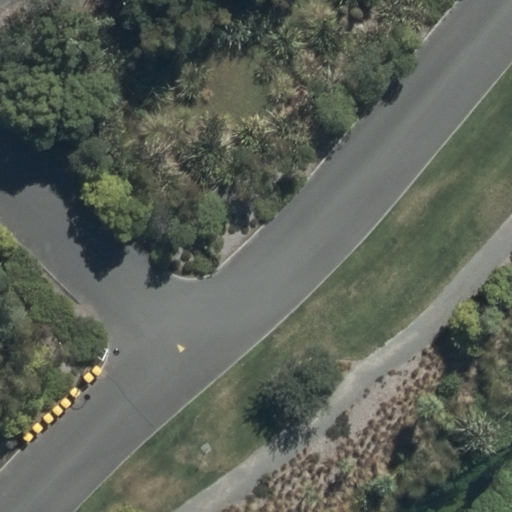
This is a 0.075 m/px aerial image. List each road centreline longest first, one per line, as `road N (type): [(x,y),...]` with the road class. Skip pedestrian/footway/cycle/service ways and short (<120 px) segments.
road 1 (residential): [(511,7),(271,283),(185,355)]
road 2 (residential): [(0,159),(185,355)]
road 3 (residential): [(185,355),(25,511)]
